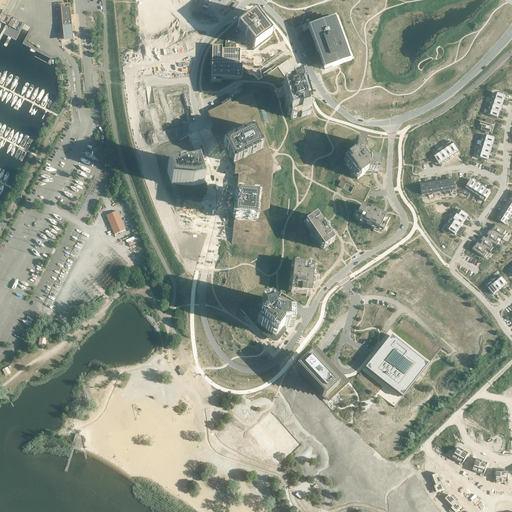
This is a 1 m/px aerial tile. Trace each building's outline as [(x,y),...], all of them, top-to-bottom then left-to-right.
[(70,5),(60,5),(63,39),(73,39),(70,5)] [(225,36),(225,51),(236,51),(236,37),(241,34),(254,51),(272,36),(271,35),(272,35),(255,13),(237,27),(226,36),(225,36)] [(334,19),(309,28),(324,70),(350,61),(334,19)] [(212,50),(211,80),(224,80),(239,80),(240,52),(240,51),(236,51),(225,51),(212,50)] [(311,115),(302,85),(301,81),(291,85),(291,87),(289,88),(282,90),(282,91),(284,97),(290,119),(291,121),(292,121),(301,118),(311,115)] [(150,89),(146,90),(149,110),(160,147),(163,146),(167,159),(171,172),(169,173),(173,183),(175,184),(193,186),(207,182),(178,86),(153,94),(153,89),(150,89)] [(234,211),(232,236),(237,245),(265,247),(268,214),(277,215),(279,187),(273,186),(274,178),(272,178),(273,175),(272,175),(273,166),(273,164),(268,146),(270,146),(269,142),(271,141),(266,123),(269,122),(262,98),(257,99),(255,92),(233,103),(230,100),(229,98),(221,103),(223,105),(222,106),(220,103),(207,109),(205,110),(207,113),(208,113),(212,122),(212,123),(213,124),(226,151),(224,152),(226,151),(227,151),(230,157),(229,157),(227,158),(229,157),(236,171),(237,180),(235,205),(233,204),(233,205),(235,205),(236,205),(235,211),(232,211),(234,211)] [(499,95),(494,93),(493,99),(503,102),(505,97),(502,96),(503,93),(500,92),(499,95)] [(493,99),(491,104),(501,108),(503,102),(493,99)] [(491,104),(489,109),(499,113),(501,108),(491,104)] [(488,115),(497,119),(499,113),(489,109),(489,110),(490,110),(488,115)] [(481,122),(480,126),(482,127),(481,131),(492,134),(493,129),(491,129),(493,125),(491,125),(492,122),(486,120),(485,123),(481,122)] [(483,141),(483,142),(493,144),(494,139),(485,136),(483,141)] [(482,141),(480,147),(491,150),(493,144),(483,142),(483,141),(482,141)] [(366,144),(357,143),(356,148),(354,148),(353,154),(345,159),(343,161),(357,180),(366,173),(371,174),(375,174),(378,175),(380,163),(368,161),(364,156),(366,144)] [(458,151),(453,143),(448,146),(453,154),(458,151)] [(447,145),(442,148),(448,158),(453,154),(448,146),(447,145)] [(479,152),(480,153),(480,152),(489,155),(491,150),(480,147),(479,152)] [(442,148),(438,152),(444,161),(448,158),(442,148)] [(438,152),(433,155),(433,156),(431,158),(432,160),(435,158),(436,160),(437,162),(439,164),(444,161),(438,152)] [(480,153),(478,158),(487,161),(489,155),(480,152),(480,153)] [(449,178),(446,179),(447,181),(448,181),(449,191),(455,190),(453,180),(449,181),(449,178)] [(436,181),(436,183),(437,183),(439,193),(444,192),(442,182),(438,183),(438,180),(436,181)] [(471,180),(466,189),(470,192),(471,192),(476,184),(471,180)] [(427,182),(425,182),(425,185),(426,184),(428,194),(433,193),(432,184),(428,184),(427,182)] [(470,192),(470,193),(475,196),(481,187),(476,184),(471,192),(470,192)] [(481,187),(475,196),(480,199),(480,198),(486,190),(481,187)] [(485,201),(491,193),(486,190),(480,198),(485,201)] [(380,215),(362,206),(355,218),(383,232),(390,218),(385,216),(384,217),(383,216),(381,215),(381,214),(380,215)] [(505,207),(503,210),(511,215),(511,214),(511,209),(506,206),(505,207)] [(468,216),(460,210),(457,215),(456,214),(456,215),(465,221),(468,216)] [(499,212),(498,214),(500,216),(500,215),(509,220),(511,215),(503,210),(501,214),(499,212)] [(125,230),(117,212),(106,216),(114,235),(125,230)] [(465,221),(456,215),(453,219),(462,226),(465,221)] [(500,216),(497,219),(505,225),(509,220),(500,215),(500,216)] [(316,217),(305,224),(323,250),(334,242),(316,217)] [(462,226),(453,219),(449,224),(458,230),(462,226)] [(450,225),(447,230),(450,232),(449,234),(451,235),(452,233),(455,235),(458,230),(449,224),(450,225)] [(495,230),(493,233),(490,231),(503,240),(505,237),(503,235),(506,231),(496,225),(493,229),(495,230)] [(488,236),(487,239),(484,237),(497,246),(499,243),(497,241),(499,238),(503,240),(490,231),(487,235),(488,236)] [(484,237),(481,241),(482,242),(481,245),(478,243),(477,243),(491,252),(493,249),(491,247),(493,244),(497,246),(484,237)] [(477,243),(475,247),(476,248),(474,251),(484,258),(487,255),(485,253),(487,250),(490,252),(491,252),(477,243)] [(294,264),(293,264),(291,290),(290,293),(291,293),(311,295),(312,286),(314,286),(313,286),(314,275),(315,275),(313,275),(314,266),(294,264)] [(503,279),(501,276),(496,280),(502,288),(507,284),(505,282),(507,280),(505,278),(503,279)] [(498,291),(502,288),(496,280),(495,279),(491,283),(491,284),(492,284),(498,291)] [(491,284),(487,288),(489,291),(488,292),(490,294),(491,293),(493,295),(498,291),(492,284),(491,284)] [(250,320),(278,341),(285,331),(286,332),(286,331),(285,330),(285,328),(288,328),(288,325),(294,325),(293,315),(281,315),(280,317),(275,313),(276,312),(273,300),(260,303),(257,304),(241,307),(240,309),(245,315),(250,320)] [(431,341),(403,318),(392,332),(391,338),(376,356),(365,371),(400,399),(402,400),(420,377),(428,367),(427,366),(435,356),(441,348),(436,344),(431,341)] [(309,356),(295,369),(324,400),(327,404),(338,394),(347,386),(349,383),(347,381),(330,363),(323,356),(317,349),(311,354),(309,356)] [(447,407),(436,418),(441,422),(451,412),(447,407)] [(429,419),(409,438),(417,447),(437,429),(429,419)] [(452,455),(451,457),(452,458),(454,459),(454,460),(454,459),(457,461),(464,450),(463,451),(459,448),(459,447),(454,456),(452,455)] [(464,450),(457,461),(460,463),(459,464),(462,466),(464,463),(464,462),(469,453),(468,454),(464,451),(464,450)] [(472,468),(471,471),(472,471),(474,472),(478,473),(482,461),(482,462),(477,460),(477,459),(473,469),(472,468)] [(482,461),(478,473),(481,474),(480,476),(483,477),(484,473),(485,474),(485,473),(488,463),(487,464),(482,462),(483,461),(482,461)] [(439,474),(433,477),(437,487),(443,485),(441,480),(443,479),(442,476),(440,477),(439,474)] [(437,487),(433,488),(435,494),(442,491),(443,493),(446,492),(445,490),(445,491),(443,485),(437,487)] [(491,498),(498,490),(496,488),(489,496),(491,498)] [(450,496),(445,500),(453,508),(458,504),(454,500),(456,498),(453,496),(452,497),(450,496)]
